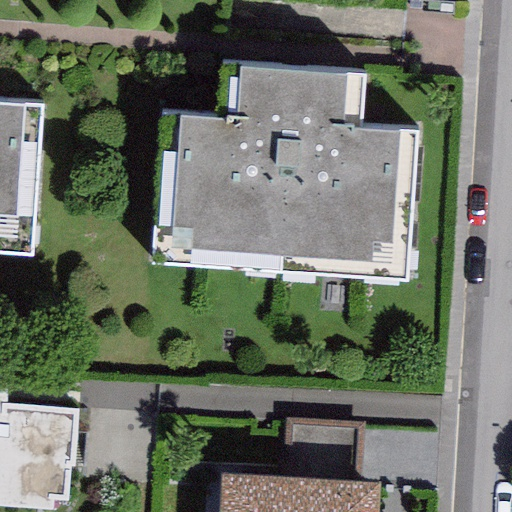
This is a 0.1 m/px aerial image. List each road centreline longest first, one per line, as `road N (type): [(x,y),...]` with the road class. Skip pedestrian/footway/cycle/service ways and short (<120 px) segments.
road 1 (residential): [(504,0),(475,511)]
road 2 (unknown): [(501,49),(0,25)]
